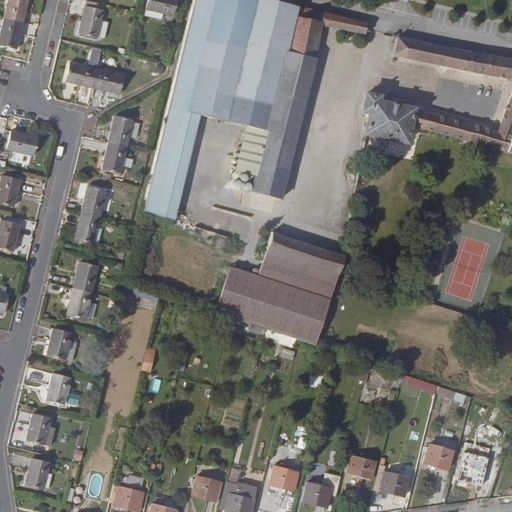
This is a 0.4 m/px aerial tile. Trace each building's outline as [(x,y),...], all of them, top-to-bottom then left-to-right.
[(11,0),(8,16),(25,20),(29,0),(11,0)] [(106,2),(98,0),(89,0),(89,5),(87,5),(80,31),(98,35),(103,17),(106,2)] [(150,0),(148,9),(175,16),(178,0),(150,0)] [(197,0),(187,40),(165,132),(182,136),(185,125),(221,134),(230,101),(260,109),(262,100),(273,102),(295,9),(255,0),(197,0)] [(323,14),(295,7),(295,9),(273,102),(262,100),(260,109),(256,127),(258,127),(256,136),(235,131),(233,143),(243,146),(237,174),(233,191),(278,203),(309,74),(320,24),(323,14)] [(337,17),(323,14),(320,24),(335,28),(337,17)] [(18,47),(25,20),(8,16),(1,43),(18,47)] [(111,19),(103,17),(98,35),(107,37),(111,19)] [(367,24),(337,17),(335,28),(365,34),(366,30),(367,24)] [(511,59),(499,57),(444,47),(397,37),(394,56),(511,80),(511,84),(499,131),(416,109),(376,102),(377,97),(366,95),(362,112),(367,113),(367,115),(363,136),(403,143),(408,125),(475,142),(511,152),(511,59)] [(90,47),(86,64),(96,66),(100,49),(90,47)] [(68,80),(94,86),(99,68),(72,61),(68,80)] [(125,75),(99,68),(94,86),(121,93),(125,75)] [(148,97),(134,108),(140,115),(154,103),(148,97)] [(113,114),(106,140),(125,145),(131,119),(113,114)] [(39,138),(12,132),(8,149),(34,156),(39,138)] [(133,143),(143,147),(145,139),(135,136),(133,143)] [(125,145),(106,140),(100,166),(118,171),(125,145)] [(233,143),(220,140),(213,168),(237,174),(243,146),(233,143)] [(358,160),(353,159),(350,174),(356,175),(358,160)] [(21,177),(2,173),(0,181),(0,200),(14,204),(21,177)] [(80,213),(99,218),(105,192),(86,188),(80,213)] [(92,244),(99,218),(80,213),(73,239),(92,244)] [(18,225),(1,221),(0,225),(0,248),(12,252),(18,225)] [(342,255),(270,233),(264,252),(336,274),(342,255)] [(123,245),(117,243),(114,257),(123,260),(125,251),(122,250),(123,245)] [(336,274),(264,252),(257,277),(329,301),(336,274)] [(78,263),(71,288),(90,293),(96,267),(78,263)] [(232,317),(239,319),(253,276),(229,268),(216,312),(232,317)] [(253,276),(239,319),(253,323),(266,327),(301,339),(315,343),(329,301),(257,277),(253,276)] [(162,295),(125,283),(123,290),(160,301),(162,295)] [(8,289),(0,286),(0,293),(7,296),(8,289)] [(88,303),(90,293),(71,288),(65,314),(84,319),(84,317),(88,303)] [(95,305),(88,303),(84,317),(92,318),(95,305)] [(266,327),(253,323),(251,329),(264,333),(266,327)] [(69,336),(51,331),(45,358),(62,362),(62,361),(67,344),(69,336)] [(74,346),(67,344),(62,361),(70,363),(74,346)] [(142,348),(140,371),(150,372),(152,349),(142,348)] [(290,360),(292,352),(281,348),(279,356),(290,360)] [(407,372),(371,360),(369,367),(405,378),(407,372)] [(67,379),(50,375),(44,402),(61,407),(67,379)] [(152,378),(150,393),(157,394),(159,379),(152,378)] [(453,386),(441,383),(439,389),(450,392),(453,386)] [(49,418),(31,414),(24,440),(43,445),(49,418)] [(452,449),(430,442),(425,460),(447,467),(452,449)] [(73,450),(71,459),(79,460),(81,451),(73,450)] [(375,459),(351,452),(346,470),(371,477),(375,459)] [(487,465),(463,458),(458,477),(482,484),(487,465)] [(48,464),(31,459),(24,486),(41,491),(48,464)] [(296,470),(275,464),(269,482),(291,487),(296,470)] [(407,477),(385,471),(380,489),(402,495),(407,477)] [(339,477),(325,472),(321,487),(307,482),(302,499),(324,505),(327,493),(334,495),(339,477)] [(138,488),(141,478),(127,475),(124,485),(138,488)] [(216,480),(195,475),(190,493),(211,498),(216,480)] [(139,492),(116,485),(112,504),(135,510),(139,492)] [(248,511),(252,500),(226,493),(221,511),(223,511),(248,511)] [(170,511),(171,509),(149,503),(146,511),(170,511)]
